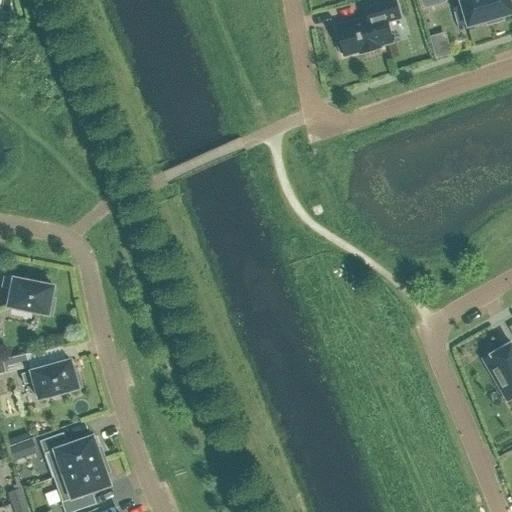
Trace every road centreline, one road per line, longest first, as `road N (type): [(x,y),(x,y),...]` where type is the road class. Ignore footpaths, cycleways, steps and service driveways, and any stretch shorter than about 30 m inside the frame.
road 1 (residential): [(0,225),(68,238),(86,259),(108,364),(163,511)]
road 2 (residential): [(511,65),(336,125),(321,123),(310,105),(290,0)]
road 3 (residential): [(498,511),(433,354),(431,325),(511,279)]
road 4 (track): [(219,0),(276,129)]
